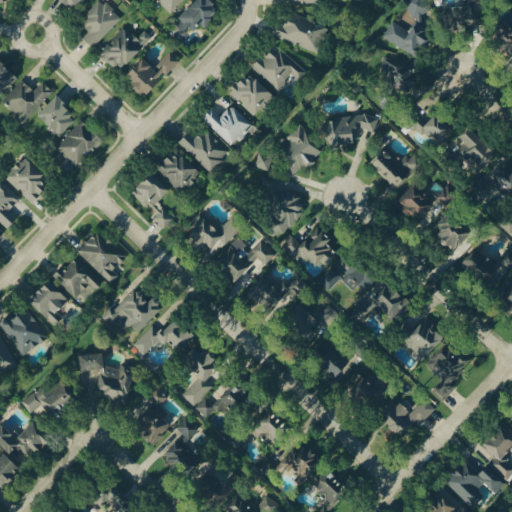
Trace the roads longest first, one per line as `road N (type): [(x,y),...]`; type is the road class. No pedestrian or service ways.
road 1 (residential): [(393,485),(89,190)]
road 2 (residential): [(0,284),(246,26),(251,9)]
road 3 (residential): [(511,361),(346,200)]
road 4 (residential): [(367,511),(511,361)]
road 5 (residential): [(139,137),(35,35)]
